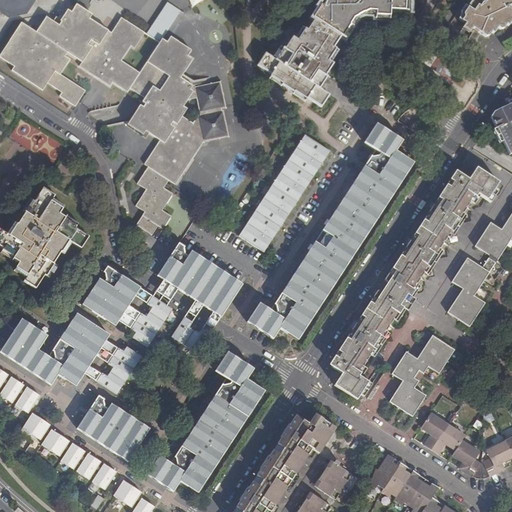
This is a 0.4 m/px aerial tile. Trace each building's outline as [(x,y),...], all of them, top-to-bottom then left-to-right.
[(32,0),(0,0),(0,7),(5,11),(6,15),(9,15),(10,18),(24,15),(23,11),(27,10),(26,6),(29,5),(31,6),(33,2),(32,0)] [(325,0),(325,2),(321,7),(313,18),(315,19),(341,36),(342,37),(350,26),(349,26),(353,19),(357,17),(357,16),(363,13),(364,13),(368,11),(375,12),(375,16),(389,17),(390,10),(404,11),(404,0),(325,0)] [(511,0),(472,0),(468,7),(465,6),(460,13),(458,19),(466,24),(463,28),(470,32),(472,28),(486,37),(489,36),(492,32),(494,34),(498,28),(500,30),(504,29),(506,25),(509,27),(511,21),(511,0)] [(182,12),(168,3),(153,26),(166,33),(167,34),(182,12)] [(160,141),(144,165),(148,167),(147,169),(167,183),(169,181),(175,185),(203,142),(226,137),(227,134),(223,111),(221,111),(220,110),(225,108),(219,82),(196,88),(193,92),(190,90),(193,86),(180,78),(193,60),(187,56),(191,51),(170,37),(167,42),(163,40),(162,39),(160,43),(140,73),(121,61),(130,47),(134,49),(144,33),(121,18),(112,33),(89,19),(92,15),(76,5),(71,13),(70,11),(67,17),(64,15),(60,20),(62,21),(59,26),(46,17),(36,32),(21,23),(0,55),(0,57),(14,67),(12,71),(42,91),(47,83),(61,92),(59,96),(75,107),(85,91),(60,74),(69,60),(64,57),(67,53),(82,63),(79,67),(110,87),(112,83),(127,93),(130,89),(145,99),(142,103),(145,104),(143,108),(140,106),(127,125),(143,135),(146,131),(160,141)] [(333,48),(341,36),(315,19),(307,31),(305,29),(297,41),(293,38),(285,50),(283,48),(275,60),(265,54),(258,65),(272,75),(269,79),(281,87),(282,85),(294,93),(292,95),(305,103),(308,98),(321,107),(329,95),(320,89),(327,78),(325,76),(332,64),(328,61),(336,50),(333,48)] [(166,33),(153,26),(147,35),(156,40),(160,43),(162,39),(163,40),(167,34),(166,33)] [(417,69),(441,85),(449,74),(426,57),(417,69)] [(491,117),(508,154),(511,151),(511,103),(494,112),(491,117)] [(0,139),(12,120),(0,112),(0,139)] [(342,128),(357,138),(365,126),(350,116),(342,128)] [(279,329),(297,340),(413,164),(395,152),(402,142),(390,134),(376,125),(364,143),(375,150),(270,312),(266,309),(259,305),(248,323),(273,339),(279,329)] [(321,165),(329,152),(304,135),(296,148),(321,165)] [(313,177),(321,165),(296,148),(288,161),(313,177)] [(305,190),(313,177),(288,161),(280,173),(305,190)] [(455,173),(454,173),(450,180),(452,182),(437,204),(435,203),(427,215),(429,217),(414,241),(411,239),(403,251),(406,253),(391,276),(388,274),(373,298),(375,300),(361,323),(357,321),(349,333),(353,335),(337,358),(334,356),(331,360),(331,362),(332,363),(332,366),(333,368),(342,374),(334,386),(357,400),(368,383),(361,378),(363,375),(361,374),(376,350),(379,352),(386,340),(384,339),(399,315),(401,316),(405,310),(408,312),(415,300),(413,299),(417,293),(415,291),(429,268),(432,270),(440,258),(438,256),(453,232),(455,234),(463,221),(461,220),(477,194),(491,203),(494,197),(491,195),(499,183),(476,168),(468,180),(460,174),(459,174),(457,174),(455,173)] [(164,188),(167,183),(147,169),(137,184),(146,190),(136,206),(145,212),(136,225),(152,235),(158,226),(163,229),(171,217),(162,211),(173,194),(164,188)] [(296,202),(305,190),(280,173),(271,186),(296,202)] [(288,215),(296,202),(271,186),(263,199),(288,215)] [(18,225),(16,225),(9,236),(0,230),(0,247),(3,249),(2,251),(14,258),(13,260),(19,263),(16,269),(27,276),(23,282),(35,289),(44,276),(46,277),(54,265),(53,265),(60,253),(61,254),(69,242),(81,250),(88,238),(74,229),(76,227),(64,219),(65,218),(59,215),(62,210),(50,202),(54,197),(42,189),(33,202),(32,201),(25,212),(25,214),(18,225)] [(280,227),(288,215),(263,199),(255,211),(280,227)] [(272,240),(280,227),(255,211),(247,224),(272,240)] [(447,313),(469,327),(485,303),(474,296),(511,238),(511,213),(501,230),(490,223),(475,247),(490,257),(482,268),(467,259),(452,283),(462,289),(447,313)] [(247,224),(239,237),(263,253),(272,240),(247,224)] [(242,285),(179,244),(157,276),(163,280),(170,285),(178,289),(195,301),(203,306),(213,312),(221,317),(242,285)] [(115,326),(139,288),(122,277),(107,267),(104,273),(105,274),(106,280),(104,284),(99,280),(82,305),(115,326)] [(152,308),(149,313),(164,322),(172,310),(167,306),(159,301),(152,297),(147,305),(152,308)] [(156,335),(164,322),(149,313),(146,317),(141,314),(136,322),(156,335)] [(76,315),(48,358),(37,351),(47,337),(22,320),(1,353),(51,385),(58,375),(75,387),(108,336),(76,315)] [(189,328),(192,323),(184,318),(171,337),(184,346),(194,332),(189,328)] [(136,333),(132,338),(147,348),(156,335),(136,322),(131,329),(136,333)] [(184,346),(197,354),(210,334),(202,329),(198,334),(194,332),(184,346)] [(389,402),(412,417),(425,396),(414,389),(419,381),(417,380),(422,373),(423,374),(428,367),(439,374),(454,350),(432,336),(417,359),(406,353),(392,375),(403,382),(389,402)] [(133,370),(141,357),(126,348),(123,353),(118,349),(113,357),(133,370)] [(180,481),(198,493),(263,392),(246,381),(252,370),(227,353),(216,372),(226,379),(170,465),(159,457),(148,475),(173,491),(180,481)] [(124,382),(133,370),(113,357),(108,364),(113,368),(110,373),(124,382)] [(0,388),(8,376),(0,370),(0,388)] [(102,374),(96,382),(116,395),(124,382),(110,373),(107,377),(102,374)] [(0,395),(12,403),(24,386),(11,377),(0,394),(0,395)] [(28,414),(39,396),(27,388),(15,405),(28,414)] [(108,410),(105,408),(103,400),(98,397),(77,429),(128,461),(148,429),(111,405),(108,410)] [(40,441),(48,428),(50,426),(32,414),(22,429),(40,441)] [(448,425),(431,414),(421,429),(430,436),(423,446),(431,451),(448,425)] [(271,511),(312,449),(319,454),(321,452),(336,429),(315,415),(308,424),(295,416),(232,511),(271,511)] [(465,436),(448,425),(431,451),(438,455),(445,445),(455,451),(462,441),(465,436)] [(59,457),(69,442),(51,430),(41,445),(59,457)] [(480,453),(462,441),(455,451),(451,457),(462,464),(459,469),(474,479),(474,478),(477,479),(481,479),(482,479),(481,464),(474,461),(480,453)] [(502,463),(511,458),(511,456),(504,441),(485,451),(490,460),(481,464),(482,479),(483,478),(486,478),(489,477),(490,478),(505,470),(502,463)] [(73,470),(85,452),(72,444),(61,461),(73,470)] [(89,480),(101,462),(88,454),(76,472),(89,480)] [(453,511),(432,498),(438,488),(431,484),(429,486),(417,479),(419,476),(412,471),(411,474),(405,471),(407,468),(400,464),(398,466),(393,462),(394,460),(387,455),(377,470),(375,469),(369,485),(375,489),(377,486),(383,490),(381,493),(388,498),(391,495),(395,498),(393,501),(401,506),(404,503),(413,509),(411,511),(453,511)] [(327,459),(311,484),(336,500),(352,475),(327,459)] [(105,490),(117,473),(103,464),(92,482),(105,490)] [(131,508),(138,497),(141,493),(123,481),(113,496),(131,508)] [(306,491),(292,511),(327,511),(331,506),(306,491)] [(89,507),(96,511),(103,499),(96,495),(89,507)] [(151,511),(154,507),(141,499),(132,511),(151,511)]
